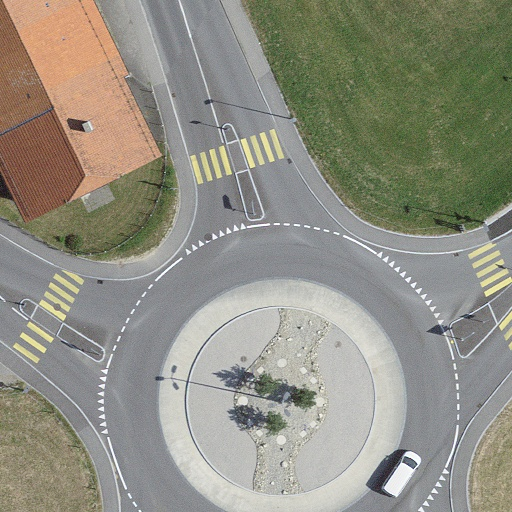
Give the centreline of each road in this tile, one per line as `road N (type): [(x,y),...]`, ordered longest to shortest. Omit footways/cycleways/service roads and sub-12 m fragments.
road 1 (secondary): [(176,0),(262,253)]
road 2 (secondary): [(427,345),(399,303),(360,272),(312,255),(262,253)]
road 3 (secondary): [(406,511),(440,435),(440,389),(427,345)]
road 4 (secondary): [(134,350),(122,399),(126,449),(159,511)]
road 5 (secondary): [(262,253),(185,285),(134,350)]
road 6 (secondary): [(0,271),(134,350)]
